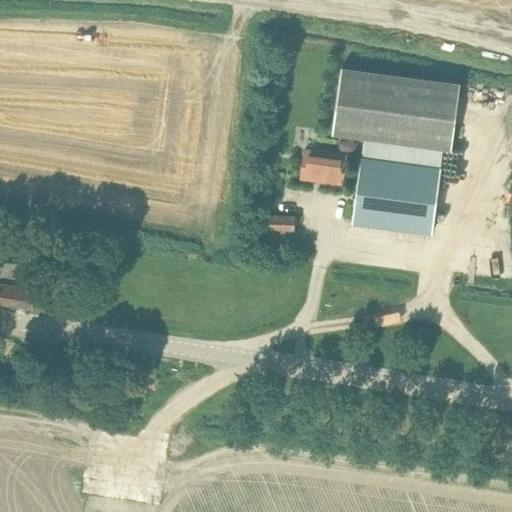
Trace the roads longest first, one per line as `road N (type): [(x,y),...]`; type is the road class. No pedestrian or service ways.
road 1 (unclassified): [(511,400),(0,321)]
road 2 (track): [(290,0),(511,40)]
